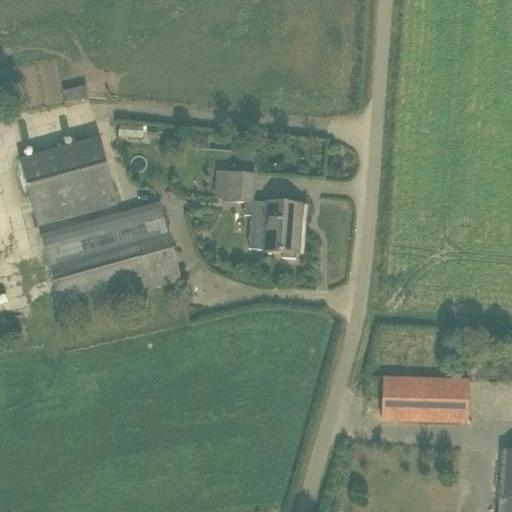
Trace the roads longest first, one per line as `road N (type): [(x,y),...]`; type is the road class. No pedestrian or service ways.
road 1 (unclassified): [(303,511),(350,338),(386,0)]
road 2 (track): [(0,136),(88,112),(372,135)]
